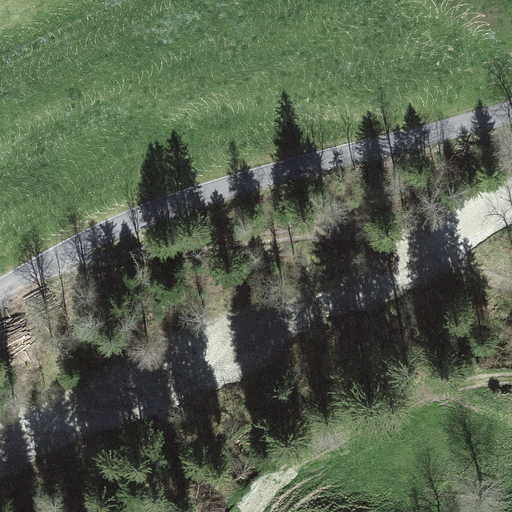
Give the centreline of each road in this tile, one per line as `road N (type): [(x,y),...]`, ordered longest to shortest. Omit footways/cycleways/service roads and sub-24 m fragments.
road 1 (unclassified): [(0,291),(135,209),(511,111)]
road 2 (track): [(55,257),(340,234),(388,241),(511,289)]
